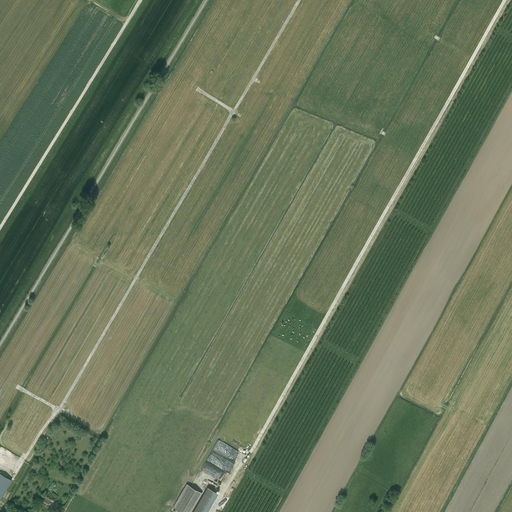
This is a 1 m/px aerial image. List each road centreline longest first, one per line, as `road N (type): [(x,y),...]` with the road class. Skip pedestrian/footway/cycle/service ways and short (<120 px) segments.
road 1 (track): [(211,511),(255,449),(506,0)]
road 2 (track): [(0,462),(20,473),(299,0)]
road 3 (track): [(0,224),(138,0)]
